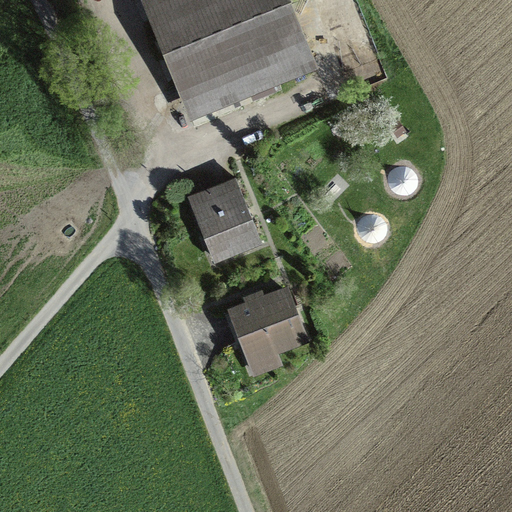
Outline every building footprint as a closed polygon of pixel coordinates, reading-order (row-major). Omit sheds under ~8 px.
[(250,87),(313,61),(288,0),(142,0),(184,101),(246,76),(250,87)] [(404,169),(400,170),(396,171),(394,173),(391,176),(390,179),(389,183),(389,186),(391,190),(393,193),(395,195),(398,197),(402,198),(406,197),(410,196),(413,194),(416,190),(417,186),(418,182),(417,178),(415,175),(412,172),(408,170),(404,169)] [(236,178),(193,196),(202,220),(198,222),(211,256),(259,236),(236,178)] [(367,243),(370,243),(373,243),(377,243),(380,241),(383,239),(385,236),(386,232),(386,229),(386,225),(384,222),(382,219),(380,217),(376,215),(373,215),(369,215),(366,216),(363,217),(361,220),(359,223),(358,226),(357,229),(358,233),(359,236),(361,239),(363,241),(367,243)] [(286,291),(226,314),(237,343),(244,341),(250,358),(304,338),(286,291)]
